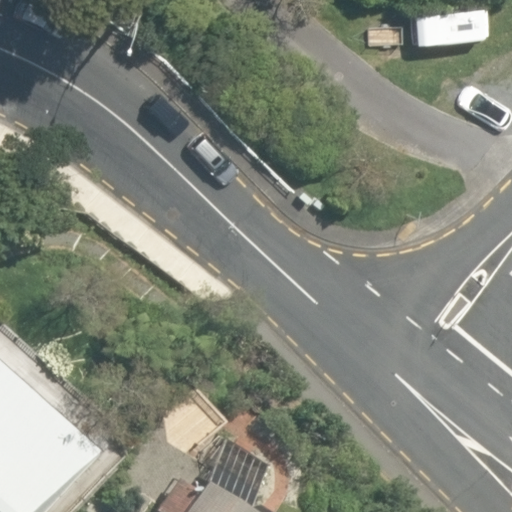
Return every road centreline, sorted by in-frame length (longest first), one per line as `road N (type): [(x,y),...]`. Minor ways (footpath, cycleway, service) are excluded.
road 1 (residential): [(0,49),(31,65),(383,352)]
road 2 (residential): [(383,352),(511,474)]
road 3 (residential): [(383,352),(511,238)]
